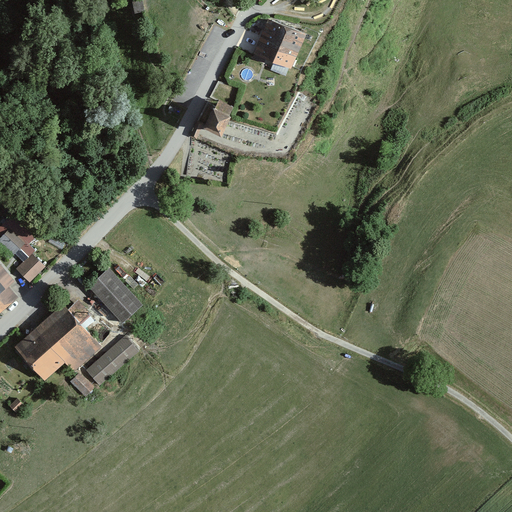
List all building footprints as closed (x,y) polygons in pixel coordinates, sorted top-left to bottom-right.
[(312,32),(274,18),(260,54),(298,68),(312,32)] [(235,116),(216,108),(208,126),(227,134),(235,116)] [(16,214),(0,228),(0,231),(29,262),(21,270),(32,281),(49,265),(35,249),(43,242),(16,214)] [(0,257),(0,312),(20,295),(12,287),(20,280),(0,257)] [(111,266),(91,285),(127,322),(147,303),(111,266)] [(104,345),(67,304),(20,347),(49,378),(67,362),(77,369),(104,345)] [(130,336),(88,369),(100,384),(142,350),(130,336)] [(71,378),(86,394),(96,385),(81,369),(71,378)]
